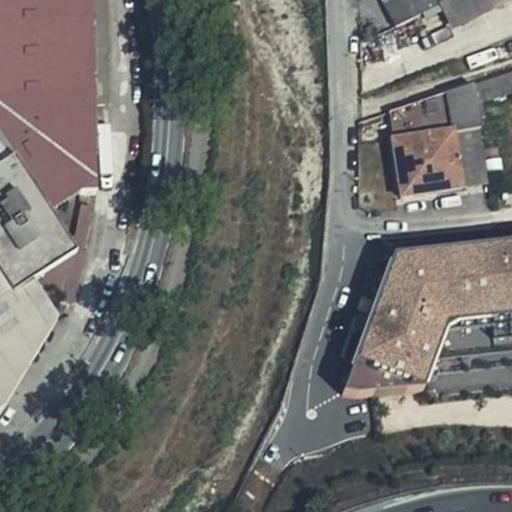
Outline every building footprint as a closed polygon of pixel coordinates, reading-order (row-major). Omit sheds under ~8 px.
[(60,308),(64,309),(70,280),(77,256),(70,247),(51,216),(68,203),(77,197),(80,196),(95,196),(93,121),(90,0),(0,0),(0,410),(5,407),(57,322),(33,284),(36,283),(44,295),(50,302),(56,308),(58,309),(60,308)] [(396,0),(385,5),(396,29),(438,9),(454,0),(396,0)] [(511,0),(454,0),(438,9),(449,33),(511,3),(511,0)] [(511,60),(511,45),(511,44),(492,50),(498,66),(511,60)] [(511,74),(474,87),(477,106),(511,95),(511,74)] [(474,87),(391,114),(396,143),(392,144),(401,201),(461,190),(452,134),(481,129),(477,106),(474,87)] [(452,134),(461,190),(490,187),(481,129),(452,134)] [(70,280),(64,309),(71,310),(83,254),(92,214),(78,212),(70,247),(77,256),(70,280)] [(511,249),(393,263),(355,370),(427,395),(447,335),(457,329),(511,322),(511,249)]
